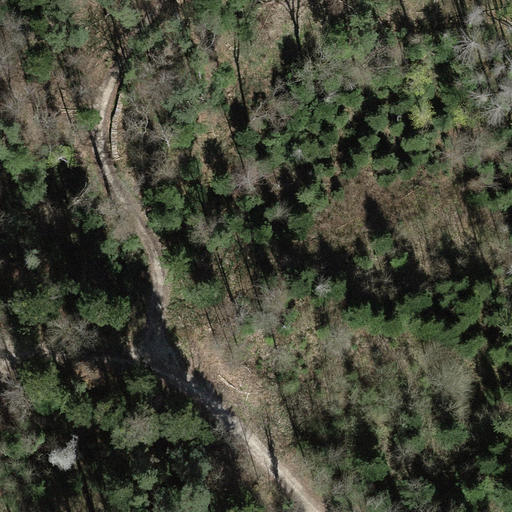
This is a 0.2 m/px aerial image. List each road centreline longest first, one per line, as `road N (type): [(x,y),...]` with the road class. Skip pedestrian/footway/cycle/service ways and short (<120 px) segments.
road 1 (track): [(319,511),(278,457),(131,349),(74,324),(0,311)]
road 2 (track): [(169,0),(160,14),(159,181),(142,235),(131,349)]
